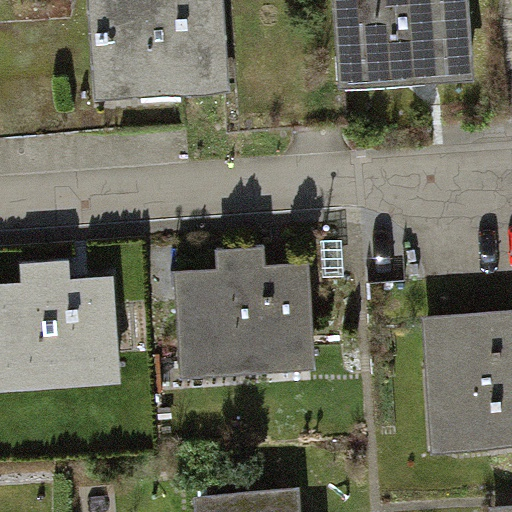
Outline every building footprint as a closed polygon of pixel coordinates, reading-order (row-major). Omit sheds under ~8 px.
[(91,0),(98,93),(233,83),(227,0),(91,0)] [(336,0),(341,79),(475,72),(470,0),(336,0)] [(176,269),(183,369),(317,360),(310,259),(265,262),(263,243),(218,247),(219,266),(176,269)] [(0,278),(0,381),(123,374),(116,271),(70,274),(69,257),(22,260),(23,277),(0,278)] [(511,305),(424,312),(433,445),(511,439),(511,305)] [(198,491),(199,511),(300,511),(299,484),(198,491)] [(511,511),(511,501),(493,502),(493,511),(511,511)]
